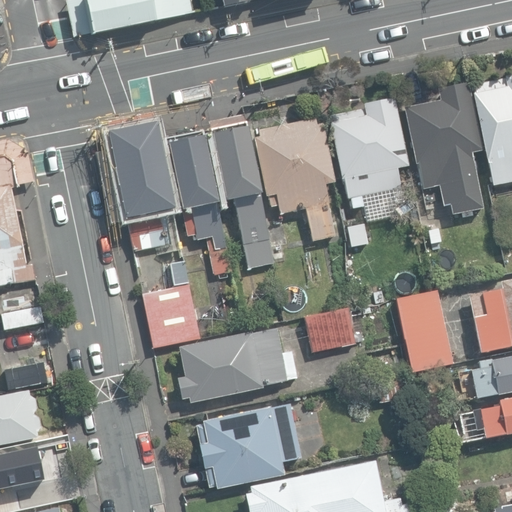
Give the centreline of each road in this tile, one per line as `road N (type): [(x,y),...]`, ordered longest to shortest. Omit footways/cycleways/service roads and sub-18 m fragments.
road 1 (secondary): [(53,98),(511,0)]
road 2 (residential): [(133,511),(53,98)]
